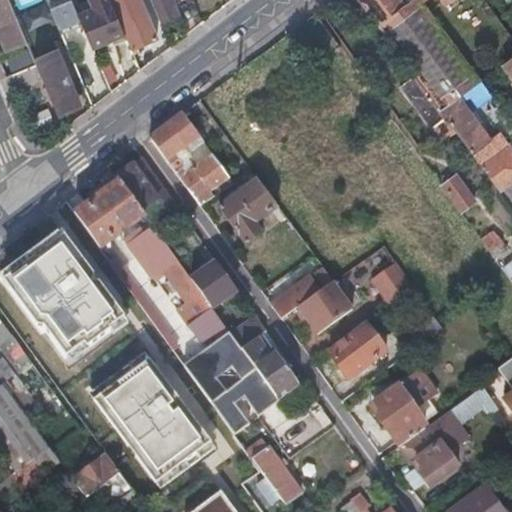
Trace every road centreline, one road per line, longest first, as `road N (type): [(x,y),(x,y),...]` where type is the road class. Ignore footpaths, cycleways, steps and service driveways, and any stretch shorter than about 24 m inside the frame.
road 1 (residential): [(410,511),(122,118)]
road 2 (secondary): [(274,0),(122,118)]
road 3 (secondary): [(122,118),(26,190)]
